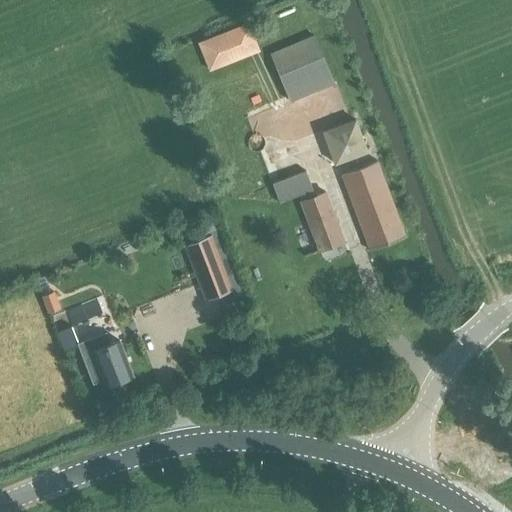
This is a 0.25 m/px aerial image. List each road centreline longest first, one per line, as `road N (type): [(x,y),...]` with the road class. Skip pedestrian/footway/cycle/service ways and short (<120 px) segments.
road 1 (tertiary): [(0,505),(141,454),(205,444),(265,442),(378,463)]
road 2 (unclassified): [(378,463),(511,305)]
